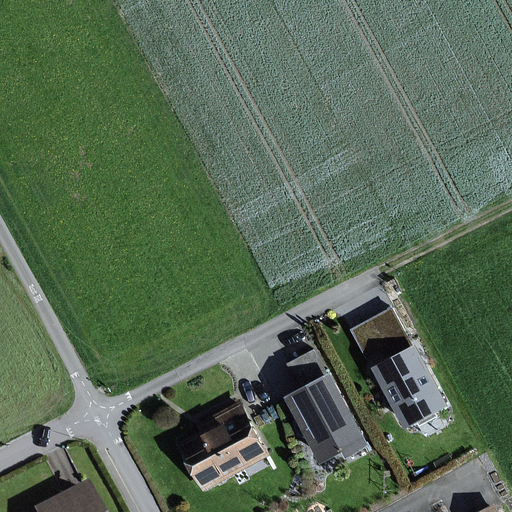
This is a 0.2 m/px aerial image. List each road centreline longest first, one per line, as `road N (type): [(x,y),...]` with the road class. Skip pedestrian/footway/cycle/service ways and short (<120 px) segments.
road 1 (residential): [(0,230),(98,413)]
road 2 (track): [(511,206),(365,283)]
